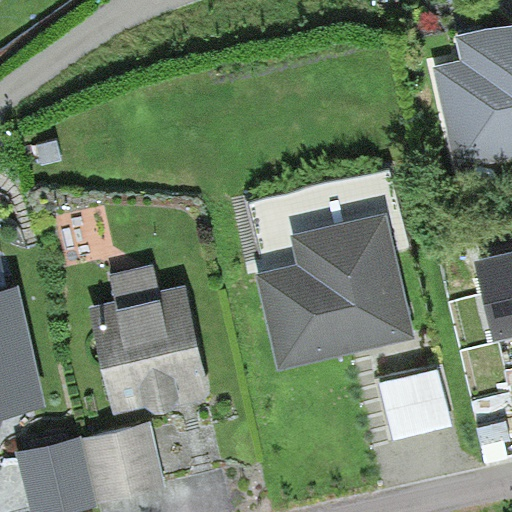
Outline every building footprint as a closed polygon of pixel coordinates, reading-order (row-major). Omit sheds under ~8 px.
[(462,50),(434,56),(456,160),(511,147),(511,8),(456,21),(462,50)] [(272,263),(258,266),(281,359),(376,336),(414,327),(392,241),(411,236),(392,160),(255,194),(272,263)] [(511,240),(474,249),(494,334),(511,330),(511,240)] [(115,290),(90,296),(116,404),(169,391),(171,399),(186,396),(214,389),(186,275),(161,281),(155,255),(109,266),(115,290)] [(14,271),(0,274),(0,396),(9,394),(43,385),(14,271)] [(411,367),(377,375),(393,435),(455,419),(439,359),(411,367)] [(82,426),(21,441),(36,511),(51,511),(100,501),(99,495),(167,480),(152,415),(85,430),(82,426)]
